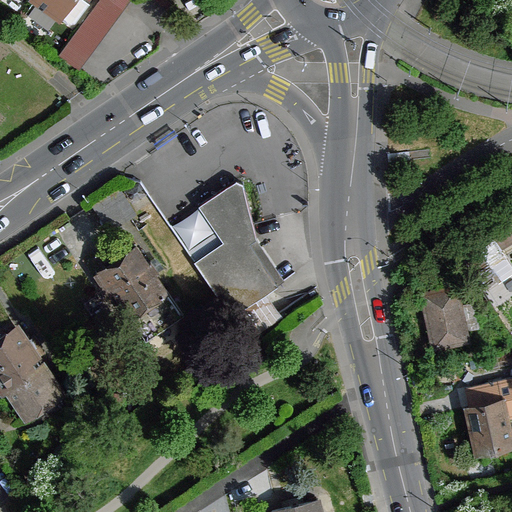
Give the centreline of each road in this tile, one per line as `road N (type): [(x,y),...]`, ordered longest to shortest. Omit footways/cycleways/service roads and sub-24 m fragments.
road 1 (tertiary): [(350,234),(411,511)]
road 2 (secondary): [(190,79),(0,209)]
road 3 (tertiary): [(190,79),(240,77),(277,89),(302,106),(351,172)]
road 4 (residential): [(350,234),(511,143)]
road 5 (tertiary): [(353,22),(351,172)]
road 6 (secondary): [(299,1),(190,79)]
